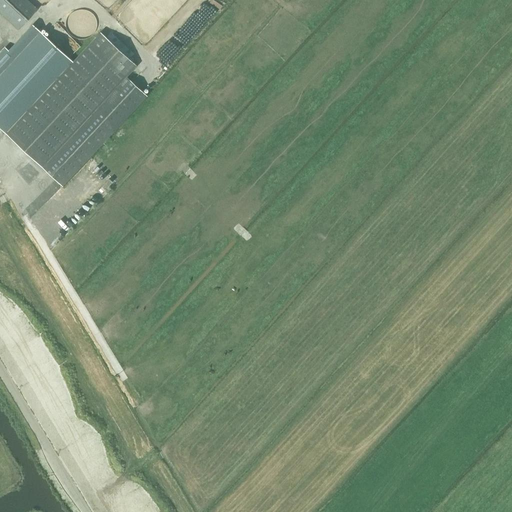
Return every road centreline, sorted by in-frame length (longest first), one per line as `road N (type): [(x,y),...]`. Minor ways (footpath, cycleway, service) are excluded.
road 1 (track): [(24,213),(124,377)]
road 2 (unclassified): [(85,511),(0,370)]
